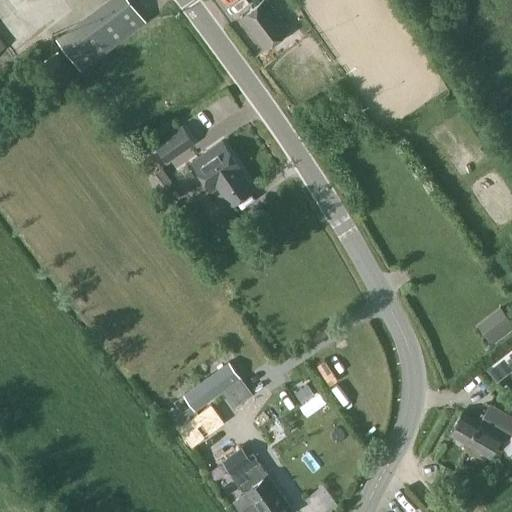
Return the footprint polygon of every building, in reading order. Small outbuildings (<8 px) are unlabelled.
[(56,66),(126,17),(114,0),(104,0),(41,44),(56,66)] [(290,29),(267,0),(261,0),(240,17),(265,49),(290,29)] [(167,160),(193,142),(182,126),(156,144),(167,160)] [(217,184),(241,169),(242,168),(223,141),(192,162),(211,189),(217,184)] [(148,194),(162,189),(155,168),(140,174),(148,194)] [(241,169),(217,184),(222,192),(218,195),(226,207),(254,188),(241,169)] [(244,233),(232,216),(211,230),(223,247),(244,233)] [(475,333),(483,343),(503,327),(496,317),(475,333)] [(511,347),(487,367),(497,380),(511,368),(511,347)] [(253,393),(240,377),(229,360),(183,394),(195,409),(221,390),(234,406),(253,393)] [(471,403),(488,381),(475,371),(458,392),(471,403)] [(308,382),(295,390),(301,400),(314,392),(308,382)] [(191,447),(226,421),(211,403),(178,427),(191,447)] [(478,423),(461,414),(451,432),(490,454),(500,437),(505,440),(502,443),(511,454),(511,429),(483,414),(478,423)] [(242,446),(223,460),(234,475),(253,460),(242,446)] [(252,470),(237,480),(244,490),(245,490),(252,500),(240,509),(241,511),(287,511),(293,508),(268,474),(259,480),(252,470)]
